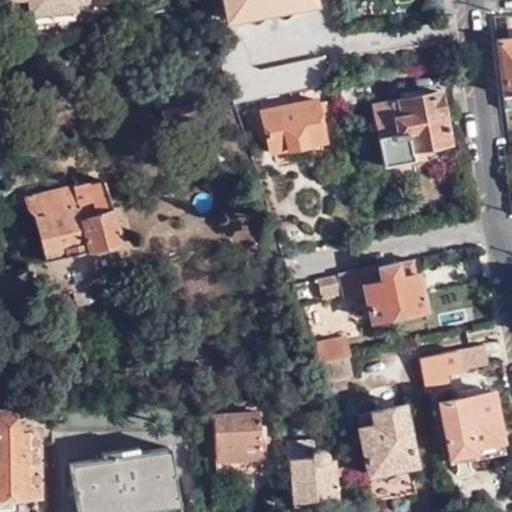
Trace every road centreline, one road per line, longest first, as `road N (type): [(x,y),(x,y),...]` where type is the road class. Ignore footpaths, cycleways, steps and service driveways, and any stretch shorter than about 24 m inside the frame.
road 1 (tertiary): [(500,231),(472,0)]
road 2 (residential): [(291,269),(500,231)]
